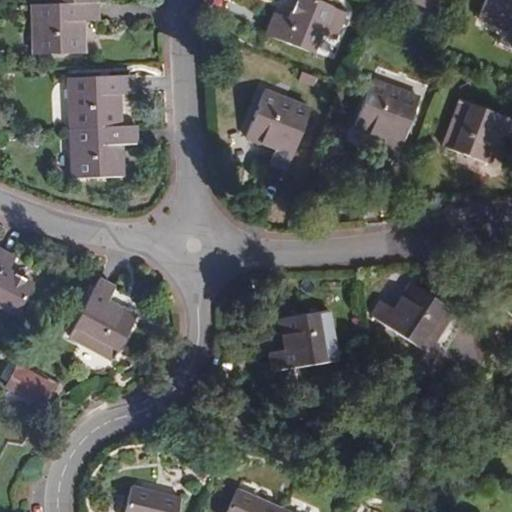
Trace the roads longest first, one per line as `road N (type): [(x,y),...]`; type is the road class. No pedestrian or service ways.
road 1 (residential): [(187,246),(192,327),(182,368),(159,398),(106,419),(65,453),(53,511)]
road 2 (residential): [(511,216),(291,254),(187,246)]
road 3 (residential): [(187,246),(176,0)]
road 4 (residential): [(187,246),(88,233),(0,202)]
